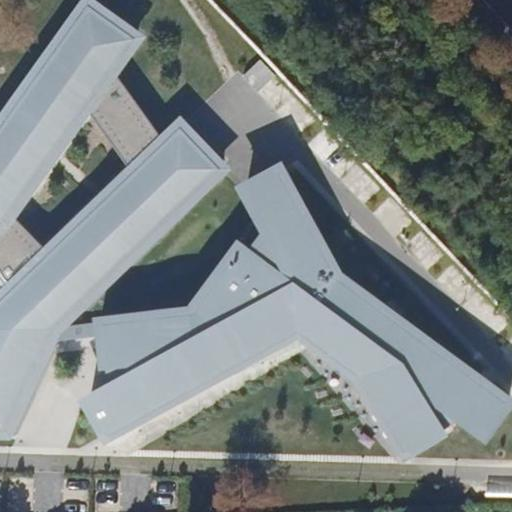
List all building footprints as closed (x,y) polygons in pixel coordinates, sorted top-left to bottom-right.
[(150,27),(113,0),(76,0),(0,108),(0,229),(17,219),(21,213),(94,107),(121,68),(150,27)] [(130,159),(164,127),(121,68),(94,107),(130,159)] [(65,325),(235,160),(184,108),(164,127),(130,159),(46,239),(0,281),(0,433),(14,433),(65,325)] [(301,327),(358,367),(406,450),(461,415),(484,434),(508,402),(339,278),(278,166),(247,183),(261,220),(188,315),(109,323),(113,378),(86,393),(107,434),(301,327)] [(0,281),(46,239),(21,213),(17,219),(0,229),(0,281)]
